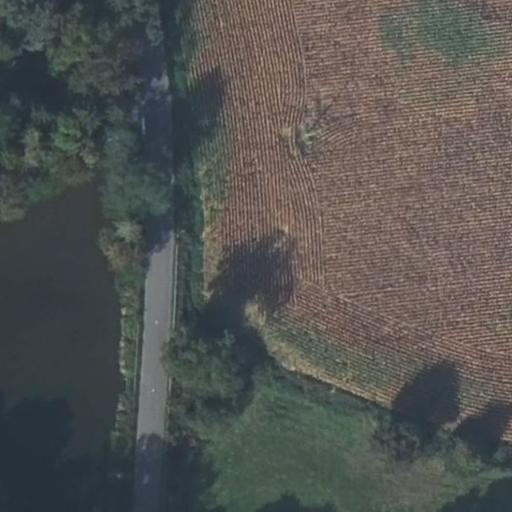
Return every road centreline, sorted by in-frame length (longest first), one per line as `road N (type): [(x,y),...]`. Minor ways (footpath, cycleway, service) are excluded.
road 1 (tertiary): [(151,45),(161,171),(146,511)]
road 2 (unclassified): [(151,45),(0,75)]
